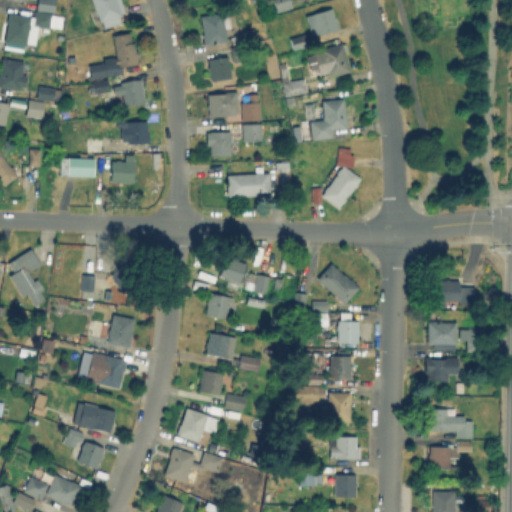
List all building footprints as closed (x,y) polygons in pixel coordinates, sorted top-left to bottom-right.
[(53,0),(52,12),(35,9),(36,0),(53,0)] [(118,0),(123,12),(119,13),(120,15),(118,15),(120,22),(103,28),(101,21),(99,22),(96,13),(95,14),(90,0),(118,0)] [(288,0),(291,7),(275,12),(271,0),(288,0)] [(337,28),(311,37),(304,16),(330,7),(337,28)] [(51,15),(62,16),(60,28),(49,27),(49,28),(48,28),(47,31),(45,34),(35,37),(34,44),(25,43),(25,45),(3,41),(6,23),(5,23),(6,13),(7,14),(8,12),(33,16),(34,10),(52,13),(51,15)] [(221,12),(221,15),(227,14),(229,27),(223,28),(226,41),(203,45),(201,34),(202,34),(199,16),(221,12)] [(256,36),(232,44),(229,37),(253,28),(256,36)] [(129,32),(130,41),(134,41),(137,63),(120,65),(121,73),(89,77),(87,63),(102,61),(101,57),(114,56),(111,34),(129,32)] [(309,43),(292,49),(288,38),(306,33),(309,43)] [(343,50),(349,71),(328,77),(327,72),(318,74),(317,68),(310,70),(306,56),(313,54),(312,51),(342,42),(344,50),(343,50)] [(247,58),(231,60),(229,46),(245,44),(247,58)] [(227,55),(229,77),(209,80),(208,70),(207,70),(206,66),(207,66),(206,57),(227,55)] [(23,87),(19,86),(18,90),(0,87),(0,64),(1,58),(22,61),(20,74),(25,75),(23,87)] [(282,64),(283,67),(285,67),(288,81),(302,78),(305,91),(283,96),(279,77),(282,77),(280,68),(278,68),(278,65),(282,64)] [(106,78),(108,91),(93,93),(93,91),(87,92),(86,87),(92,86),(91,80),(106,78)] [(139,79),(141,87),(142,87),(142,91),(141,91),(143,102),(134,106),(123,105),(121,94),(113,95),(111,86),(119,85),(119,82),(139,79)] [(57,88),(55,101),(35,98),(37,85),(57,88)] [(235,90),(237,112),(235,112),(235,113),(229,114),(208,116),(207,107),(206,108),(206,103),(207,103),(206,93),(224,92),(224,91),(235,90)] [(256,93),(257,101),(258,101),(259,119),(240,121),(239,103),(248,102),(247,94),(256,93)] [(342,98),(344,109),(347,108),(351,103),(355,108),(357,121),(354,121),(351,125),(348,122),(346,122),(346,127),(330,129),(331,138),(310,140),(308,121),(309,121),(308,112),(317,102),(320,101),(320,100),(342,98)] [(43,101),(40,117),(24,115),(27,99),(43,101)] [(23,101),(22,108),(8,107),(9,100),(23,101)] [(145,120),(145,130),(147,130),(148,142),(126,143),(126,139),(121,139),(120,126),(125,125),(125,121),(145,120)] [(259,123),(259,141),(241,141),(240,124),(259,123)] [(229,131),(230,156),(209,156),(208,146),(205,146),(205,132),(209,132),(229,131)] [(27,141),(26,156),(2,154),(3,139),(27,141)] [(353,155),(351,167),(343,166),(360,178),(356,183),(357,184),(354,187),(353,187),(348,194),(347,194),(344,199),(344,200),(342,203),(341,202),(338,207),(337,208),(336,207),(320,196),(321,203),(311,204),(310,188),(318,187),(335,163),(337,147),(350,149),(349,155),(353,155)] [(38,148),(38,165),(28,165),(28,148),(38,148)] [(0,154),(16,176),(0,187),(0,154)] [(132,155),(131,182),(109,182),(110,161),(115,161),(115,160),(119,160),(119,161),(123,161),(124,154),(132,155)] [(93,159),(92,177),(66,175),(67,157),(93,159)] [(260,172),(260,173),(268,173),(269,195),(227,197),(227,195),(226,195),(226,186),(227,186),(226,175),(255,173),(255,172),(260,172)] [(26,269),(32,279),(35,277),(42,287),(38,289),(42,296),(32,302),(26,292),(27,291),(27,290),(20,294),(7,274),(12,270),(6,260),(29,246),(38,261),(26,269)] [(245,261),(239,280),(227,276),(226,277),(221,276),(221,274),(218,273),(224,254),(245,261)] [(330,261),(335,266),(336,265),(338,267),(337,268),(343,273),(343,272),(350,279),(351,278),(354,281),(353,281),(358,286),(343,301),(339,298),(338,299),(335,296),(336,295),(324,283),(323,284),(319,281),(320,280),(316,276),(330,261)] [(118,266),(130,285),(121,291),(114,280),(113,281),(110,277),(111,276),(108,272),(118,266)] [(268,274),(265,292),(252,289),(255,272),(268,274)] [(93,274),(92,290),(79,289),(80,273),(93,274)] [(281,277),(278,289),(271,287),(273,276),(281,277)] [(448,277),(448,278),(458,278),(458,284),(473,285),(473,302),(457,302),(457,307),(441,307),(441,303),(431,303),(431,278),(444,278),(444,277),(448,277)] [(208,282),(206,290),(191,287),(193,278),(208,282)] [(305,291),(303,306),(293,305),(295,290),(305,291)] [(231,296),(230,301),(229,300),(228,305),(227,304),(224,317),(204,313),(206,303),(205,303),(207,291),(231,296)] [(261,296),(259,305),(244,302),(246,293),(261,296)] [(326,299),(326,309),(311,309),(311,299),(326,299)] [(326,311),(325,323),(312,323),(313,310),(326,311)] [(349,311),(349,318),(357,318),(357,340),(336,340),(336,328),(335,328),(335,323),(336,323),(336,318),(338,318),(338,311),(349,311)] [(133,316),(129,335),(130,335),(128,344),(127,344),(127,345),(105,341),(106,336),(98,334),(101,320),(109,322),(111,312),(133,316)] [(455,320),(455,342),(453,342),(453,347),(431,347),(431,342),(426,342),(426,320),(455,320)] [(467,327),(481,326),(482,349),(465,349),(465,338),(458,338),(458,327),(467,327)] [(234,337),(230,358),(204,353),(205,346),(204,346),(205,341),(206,341),(208,331),(234,337)] [(36,347),(35,357),(21,354),(22,345),(36,347)] [(81,349),(90,351),(91,349),(124,358),(123,359),(124,359),(122,368),(121,368),(117,386),(84,378),(84,377),(75,375),(81,349)] [(258,356),(256,370),(237,366),(240,352),(258,356)] [(350,365),(350,369),(348,368),(348,377),(328,376),(328,371),(327,371),(327,367),(328,367),(328,354),(349,355),(348,365),(350,365)] [(428,356),(443,357),(443,355),(457,355),(456,372),(446,372),(446,379),(425,379),(425,372),(423,372),(423,355),(428,355),(428,356)] [(222,372),(217,394),(197,390),(199,380),(198,380),(199,376),(200,376),(201,368),(222,372)] [(31,372),(29,382),(13,379),(15,369),(31,372)] [(320,372),(320,382),(306,381),(306,372),(320,372)] [(462,381),(461,391),(454,391),(454,381),(462,381)] [(320,383),(320,400),(290,401),(290,383),(320,383)] [(350,391),(349,401),(348,419),(326,419),(326,415),(319,415),(320,404),(326,404),(327,389),(349,390),(349,391),(350,391)] [(244,395),(241,409),(222,405),(225,391),(244,395)] [(47,400),(41,414),(30,410),(33,402),(31,401),(33,395),(47,400)] [(76,400),(82,401),(82,400),(95,403),(95,405),(114,409),(111,419),(112,419),(111,423),(110,423),(109,431),(90,426),(90,427),(76,424),(76,423),(71,421),(76,400)] [(218,418),(213,432),(201,427),(197,440),(175,432),(178,423),(179,423),(185,405),(206,413),(218,418)] [(234,411),(233,418),(218,415),(220,407),(234,411)] [(470,419),(471,437),(454,437),(454,429),(425,429),(425,407),(450,407),(450,409),(458,409),(458,414),(462,414),(462,419),(470,419)] [(82,431),(79,440),(64,435),(67,426),(82,431)] [(359,445),(358,457),(328,457),(329,446),(327,446),(327,435),(355,436),(355,445),(359,445)] [(83,439),(102,446),(99,454),(100,454),(99,458),(98,457),(94,466),(75,459),(80,447),(79,447),(81,442),(81,443),(83,439)] [(470,439),(470,450),(457,450),(457,456),(448,456),(448,464),(454,464),(454,468),(427,467),(427,456),(426,456),(426,452),(427,452),(428,445),(446,445),(446,442),(451,442),(451,445),(455,445),(455,439),(470,439)] [(172,445),(193,452),(190,459),(198,462),(202,449),(221,456),(216,470),(203,466),(202,468),(189,464),(189,465),(198,468),(194,482),(184,478),(184,480),(162,473),(168,455),(167,455),(170,446),(171,446),(172,445)] [(321,473),(321,482),(313,482),(313,484),(295,483),(296,467),(314,467),(314,473),(321,473)] [(36,474),(35,477),(46,482),(39,497),(21,489),(22,488),(17,486),(22,473),(28,476),(28,474),(30,475),(31,472),(36,474)] [(53,472),(69,480),(70,479),(78,483),(78,484),(79,484),(70,505),(62,501),(62,502),(57,500),(58,499),(44,492),(53,472)] [(354,473),(354,481),(355,481),(355,486),(354,486),(353,495),(333,495),(333,482),(332,482),(332,477),(333,477),(334,473),(354,473)] [(14,508),(3,511),(0,504),(0,483),(4,482),(14,508)] [(32,497),(27,508),(11,500),(16,489),(32,497)] [(453,489),(453,510),(458,510),(458,511),(429,511),(429,507),(430,507),(430,489),(453,489)] [(181,502),(176,511),(153,511),(156,506),(155,506),(157,502),(158,502),(162,493),(181,502)] [(489,499),(488,511),(472,511),(472,498),(489,499)]
